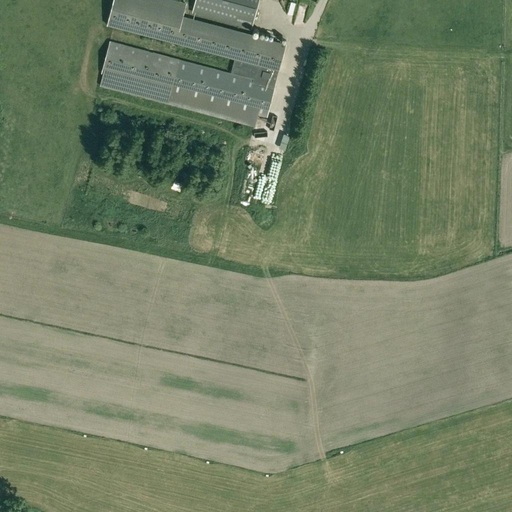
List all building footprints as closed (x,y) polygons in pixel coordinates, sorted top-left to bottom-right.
[(175,43),(257,64),(279,69),(286,43),(183,16),(187,3),(176,0),(113,0),(107,25),(175,43)] [(251,28),(259,0),(194,0),(192,13),(251,28)] [(275,85),(279,69),(257,64),(257,65),(234,59),(231,73),(110,40),(101,73),(103,73),(100,86),(255,127),(258,114),(267,116),(275,85)] [(274,109),(271,117),(278,120),(281,111),(274,109)] [(266,166),(262,165),(255,194),(274,199),(282,166),(275,165),(277,156),(268,154),(266,166)]
